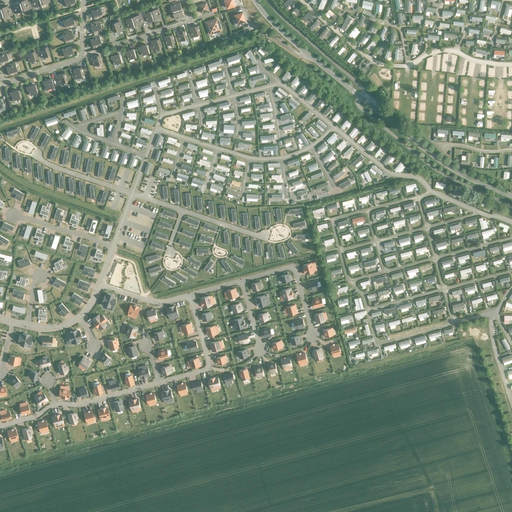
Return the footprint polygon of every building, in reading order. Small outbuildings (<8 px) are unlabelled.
[(22,6),(20,7),(21,12),(29,9),(31,8),(30,4),(28,5),(26,0),(25,0),(21,2),(22,6)] [(225,0),(224,0),(227,8),(235,6),(233,0),(225,0)] [(499,11),(501,2),(492,0),(491,0),(490,4),(496,5),(495,10),(499,11)] [(22,6),(21,2),(13,4),(14,9),(12,10),(14,14),(21,12),(20,7),(22,6)] [(173,11),(174,13),(178,12),(177,10),(181,9),(182,9),(180,3),(174,5),(173,3),(170,4),(172,12),(173,11)] [(201,13),(209,10),(206,3),(198,5),(201,13)] [(303,12),(306,10),(300,4),(294,11),(296,13),(300,9),(303,12)] [(3,13),(1,13),(2,18),(10,15),(12,15),(11,10),(9,11),(7,6),(2,8),(3,13)] [(91,11),(93,19),(102,16),(101,14),(102,14),(100,8),(91,11)] [(154,15),(152,16),(153,20),(155,19),(155,20),(161,18),(158,9),(152,11),(153,11),(154,15)] [(178,12),(174,13),(173,14),(175,19),(184,16),(182,11),(181,11),(181,9),(177,10),(178,12)] [(337,16),(329,9),(326,12),(334,19),(337,16)] [(154,15),(153,11),(150,12),(150,11),(145,13),(145,11),(142,12),(144,19),(146,18),(148,22),(153,21),(153,20),(152,16),(154,15)] [(133,22),(134,26),(136,25),(136,26),(142,24),(140,18),(142,17),(141,12),(138,13),(138,15),(133,17),(134,18),(135,21),(133,22)] [(312,21),(314,18),(309,12),(302,19),(305,22),(309,18),(312,21)] [(236,19),(233,20),(234,24),(237,23),(241,22),(242,25),(246,23),(245,21),(242,13),(234,15),(236,19)] [(348,24),(351,18),(347,16),(341,28),(344,30),(347,24),(348,24)] [(116,18),(117,22),(112,24),(115,32),(117,32),(123,31),(119,17),(116,18)] [(125,19),(129,29),(134,27),(134,26),(133,22),(135,21),(134,18),(131,18),(131,17),(125,19)] [(75,26),(72,18),(62,21),(64,26),(65,26),(66,28),(75,26)] [(217,19),(206,23),(210,34),(221,30),(217,19)] [(320,23),(317,20),(309,27),(312,31),(320,23)] [(91,25),(90,26),(93,34),(101,31),(100,29),(101,28),(99,21),(95,22),(90,23),(91,25)] [(372,32),(377,23),(373,21),(368,30),(372,32)] [(191,38),(193,38),(198,36),(198,35),(200,34),(198,26),(190,28),(191,34),(189,35),(191,38)] [(329,30),(326,27),(318,36),(322,39),(329,30)] [(358,29),(355,27),(348,35),(351,37),(358,29)] [(178,43),(180,42),(186,40),(185,39),(188,38),(185,30),(177,32),(178,37),(176,38),(178,43)] [(74,40),(71,32),(66,34),(65,32),(61,33),(64,41),(65,40),(65,43),(74,40)] [(368,35),(365,33),(358,42),(361,44),(368,35)] [(164,37),(167,46),(173,44),(172,43),(175,43),(172,34),(164,37)] [(101,43),(98,35),(95,36),(95,38),(90,40),(92,48),(101,45),(100,43),(101,43)] [(339,38),(336,35),(328,44),(331,46),(339,38)] [(152,51),(154,50),(160,48),(162,47),(159,38),(151,41),(153,47),(151,47),(152,51)] [(375,43),(373,40),(366,48),(368,50),(375,43)] [(385,45),(383,43),(376,51),(379,53),(385,45)] [(139,51),(140,51),(142,56),(149,53),(148,49),(148,45),(147,45),(147,44),(144,45),(141,45),(140,46),(138,47),(139,51)] [(270,52),(262,45),(259,48),(268,56),(270,52)] [(47,46),(39,49),(39,47),(36,48),(38,53),(40,52),(42,58),(48,57),(47,56),(50,55),(47,46)] [(73,54),(71,46),(61,49),(63,55),(64,55),(65,57),(73,54)] [(127,55),(128,60),(136,58),(135,53),(135,50),(134,50),(133,49),(131,50),(127,50),(127,51),(125,52),(126,55),(127,55)] [(256,60),(250,50),(246,53),(252,62),(256,60)] [(0,64),(8,62),(7,59),(8,59),(6,51),(2,53),(3,55),(0,55),(0,64)] [(34,51),(27,53),(26,51),(23,52),(25,57),(27,56),(29,63),(35,61),(34,60),(37,59),(34,51)] [(356,55),(353,53),(346,61),(349,63),(356,55)] [(112,60),(114,65),(122,62),(120,58),(120,55),(119,55),(119,54),(116,54),(113,54),(113,56),(110,56),(112,60)] [(99,64),(101,63),(98,55),(90,57),(93,67),(99,65),(99,64)] [(17,73),(16,71),(17,70),(14,63),(11,64),(11,66),(6,68),(8,76),(17,73)] [(280,66),(278,64),(272,71),(274,73),(280,66)] [(360,66),(357,69),(365,74),(367,72),(366,71),(369,68),(366,66),(364,69),(360,66)] [(74,80),(76,79),(82,77),(81,76),(84,76),(81,67),(73,70),(75,75),(73,76),(74,80)] [(289,74),(286,72),(281,79),(284,81),(289,74)] [(64,73),(56,75),(58,81),(56,82),(57,85),(65,83),(65,82),(67,81),(64,73)] [(299,79),(296,77),(289,85),(291,87),(299,79)] [(45,88),(46,90),(54,87),(52,83),(52,80),(51,80),(51,79),(48,80),(45,80),(45,81),(42,82),(43,85),(44,85),(45,88)] [(27,91),(28,90),(29,96),(37,93),(36,88),(36,85),(35,85),(34,84),(31,85),(28,85),(28,86),(26,87),(27,91)] [(306,88),(303,85),(297,92),(300,95),(306,88)] [(287,94),(278,88),(276,91),(285,98),(287,94)] [(13,101),(21,98),(19,94),(19,91),(18,91),(18,90),(15,91),(12,91),(12,92),(9,93),(10,96),(11,96),(12,99),(13,101)] [(316,94),(313,92),(307,100),(310,102),(316,94)] [(299,104),(291,97),(289,100),(297,107),(299,104)] [(324,101),(321,98),(314,106),(317,109),(324,101)] [(288,111),(283,102),(279,104),(285,113),(288,111)] [(332,108),(330,105),(323,113),(325,115),(332,108)] [(311,115),(309,112),(301,119),(303,122),(311,115)] [(340,114),(338,112),(332,119),(334,121),(340,114)] [(56,116),(44,120),(46,125),(57,121),(56,116)] [(350,121),(347,119),(340,127),(343,130),(350,121)] [(326,126),(318,120),(315,123),(324,129),(326,126)] [(233,133),(234,125),(224,125),(224,132),(233,133)] [(30,138),(29,139),(32,141),(32,139),(34,140),(40,129),(36,127),(30,138)] [(318,136),(311,127),(308,129),(315,138),(318,136)] [(358,129),(355,127),(348,134),(351,137),(358,129)] [(70,130),(67,128),(61,136),(64,138),(70,130)] [(308,144),(302,133),(298,135),(305,146),(308,144)] [(336,136),(334,133),(326,140),(329,143),(336,136)] [(41,145),(40,147),(42,148),(43,146),(44,147),(50,136),(46,134),(41,145)] [(80,137),(76,135),(71,145),(75,147),(80,137)] [(297,147),(293,136),(283,140),(284,144),(291,142),(293,149),(297,147)] [(338,149),(345,143),(343,140),(336,147),(338,149)] [(327,145),(324,142),(317,148),(319,151),(327,145)] [(374,144),(371,142),(366,148),(368,151),(374,144)] [(278,154),(277,146),(263,147),(264,151),(273,150),(273,155),(278,154)] [(50,158),(49,160),(52,161),(52,159),(54,159),(58,148),(54,147),(50,158)] [(353,150),(350,147),(343,154),(345,157),(353,150)] [(382,151),(379,149),(373,155),(376,158),(382,151)] [(334,154),(331,151),(322,159),(325,162),(334,154)] [(462,160),(461,164),(469,165),(470,154),(466,153),(466,160),(462,160)] [(393,157),(390,154),(382,162),(385,165),(393,157)] [(363,158),(361,155),(352,162),(355,165),(363,158)] [(338,164),(336,161),(327,168),(330,171),(338,164)] [(403,164),(401,162),(394,170),(396,172),(403,164)] [(382,173),(373,165),(370,168),(380,176),(382,173)] [(108,179),(108,181),(110,182),(111,180),(112,180),(116,169),(112,168),(108,179)] [(344,173),(342,170),(333,176),(335,179),(344,173)] [(350,183),(348,180),(338,185),(340,188),(350,183)] [(330,190),(327,182),(316,187),(317,191),(324,188),(326,192),(330,190)] [(222,188),(212,184),(210,188),(221,192),(222,188)] [(465,194),(454,188),(453,191),(464,197),(465,194)] [(14,189),(12,192),(16,194),(14,198),(20,201),(22,197),(23,194),(14,189)] [(237,197),(239,192),(227,189),(226,193),(237,197)] [(307,198),(306,190),(296,192),(297,196),(303,195),(304,198),(307,198)] [(32,201),(28,213),(32,214),(36,202),(32,201)] [(42,205),(39,213),(43,215),(42,217),(46,219),(49,211),(44,209),(45,207),(42,205)] [(57,208),(53,219),(60,221),(62,216),(59,214),(61,210),(57,208)] [(163,210),(162,214),(173,217),(175,218),(176,216),(174,215),(175,213),(163,210)] [(71,214),(68,222),(72,223),(71,226),(75,227),(78,219),(74,218),(75,216),(71,214)] [(92,220),(88,232),(93,233),(97,222),(92,220)] [(160,220),(158,224),(169,228),(171,229),(172,227),(170,226),(171,224),(160,220)] [(3,222),(0,230),(6,232),(7,228),(12,231),(13,227),(3,222)] [(205,223),(203,227),(215,231),(216,232),(217,230),(215,229),(216,227),(205,223)] [(26,225),(22,237),(27,239),(31,227),(26,225)] [(107,225),(103,237),(108,238),(112,226),(107,225)] [(37,229),(34,237),(38,239),(37,241),(41,242),(43,234),(40,233),(41,230),(37,229)] [(156,231),(154,235),(165,239),(167,240),(168,237),(166,237),(167,235),(156,231)] [(0,245),(3,242),(7,244),(9,241),(0,235),(0,245)] [(54,235),(50,247),(55,249),(59,237),(54,235)] [(201,235),(200,239),(211,243),(213,243),(214,241),(212,240),(212,239),(201,235)] [(65,237),(63,245),(67,247),(66,249),(69,250),(72,242),(69,241),(70,238),(65,237)] [(152,242),(150,246),(162,249),(164,250),(165,248),(163,247),(163,245),(152,242)] [(288,242),(286,243),(287,245),(295,254),(298,252),(291,242),(289,243),(288,242)] [(80,244),(78,250),(81,251),(80,256),(84,257),(87,247),(83,245),(80,244)] [(96,249),(93,257),(98,259),(97,261),(100,262),(103,254),(100,253),(101,251),(96,249)] [(35,250),(33,255),(45,259),(47,255),(35,250)] [(0,253),(0,258),(10,262),(12,257),(0,253)] [(188,257),(186,259),(188,260),(198,266),(201,263),(190,256),(189,258),(188,257)] [(231,256),(230,258),(232,259),(242,265),(244,261),(234,256),(233,257),(231,256)] [(23,259),(17,261),(18,265),(20,269),(30,264),(29,260),(24,262),(23,259)] [(55,267),(53,268),(55,272),(62,268),(60,264),(62,263),(61,260),(54,264),(55,267)] [(210,260),(203,269),(206,272),(213,262),(210,260)] [(222,260),(220,261),(229,273),(232,270),(225,261),(224,262),(222,260)] [(304,267),(303,267),(305,273),(306,274),(314,272),(313,265),(315,264),(315,263),(312,263),(303,265),(304,267)] [(84,266),(83,270),(87,272),(86,275),(92,277),(95,270),(84,266)] [(184,268),(183,270),(185,271),(195,277),(197,273),(187,267),(186,269),(184,268)] [(471,271),(470,267),(460,270),(462,278),(466,277),(465,273),(467,272),(468,275),(469,275),(470,274),(470,271),(471,271)] [(174,273),(173,275),(174,276),(185,282),(187,279),(177,273),(176,274),(174,273)] [(281,276),(280,276),(280,279),(282,279),(283,282),(290,281),(288,274),(281,276)] [(16,281),(16,284),(24,286),(25,283),(27,284),(28,279),(20,277),(19,281),(16,281)] [(162,278),(161,280),(163,281),(173,287),(175,284),(165,277),(164,279),(162,278)] [(56,278),(52,285),(57,288),(59,284),(64,287),(66,283),(56,278)] [(79,280),(77,284),(82,285),(80,289),(86,291),(89,284),(79,280)] [(259,281),(252,283),(254,291),(261,289),(259,284),(261,284),(260,281),(259,281)] [(317,281),(308,283),(309,289),(311,289),(311,291),(316,290),(315,288),(318,287),(317,281)] [(226,291),(224,292),(225,294),(227,294),(228,299),(237,296),(235,288),(226,290),(226,291)] [(282,291),(279,292),(280,295),(283,294),(284,300),(293,298),(292,296),(293,296),(291,290),(290,288),(282,291)] [(13,289),(12,293),(17,295),(16,298),(22,300),(24,292),(13,289)] [(73,293),(71,296),(75,299),(73,302),(79,305),(83,299),(73,293)] [(105,295),(102,302),(103,302),(102,305),(107,307),(106,309),(109,309),(109,308),(110,305),(113,306),(115,300),(113,299),(114,296),(106,293),(106,296),(105,295)] [(201,300),(200,300),(202,306),(203,306),(203,307),(212,305),(210,298),(212,298),(212,295),(209,296),(201,298),(201,300)] [(257,300),(256,300),(258,305),(259,307),(267,305),(266,298),(268,298),(267,295),(265,296),(256,298),(257,300)] [(314,300),(312,301),(314,307),(323,305),(322,298),(318,299),(318,298),(313,299),(314,300)] [(465,307),(464,302),(452,305),(453,310),(465,307)] [(233,305),(231,305),(232,308),(233,308),(235,312),(241,310),(240,303),(233,305)] [(61,304),(58,306),(61,310),(58,312),(63,317),(69,312),(61,304)] [(287,307),(285,308),(285,310),(287,310),(289,315),(298,313),(295,304),(287,307)] [(12,305),(11,310),(24,313),(25,308),(12,305)] [(130,305),(127,314),(128,314),(127,316),(130,317),(131,315),(137,317),(140,308),(138,307),(133,305),(130,305)] [(168,308),(166,308),(169,317),(170,319),(173,318),(172,317),(178,315),(176,306),(174,306),(174,305),(168,307),(168,308)] [(155,308),(146,311),(148,319),(149,319),(150,321),(153,321),(152,318),(157,317),(155,308)] [(38,309),(37,318),(41,318),(41,320),(45,321),(46,313),(41,312),(42,309),(38,309)] [(209,312),(202,314),(203,321),(210,319),(209,315),(210,314),(210,312),(209,312)] [(266,312),(258,314),(260,321),(268,319),(266,315),(268,315),(267,312),(266,312)] [(323,312),(314,314),(316,323),(326,320),(324,315),(326,314),(325,312),(324,312),(323,312)] [(98,314),(92,319),(93,321),(92,322),(97,328),(98,327),(100,329),(104,326),(105,328),(107,326),(106,325),(104,322),(106,320),(102,315),(100,317),(98,314)] [(234,321),(231,321),(232,324),(234,323),(236,330),(245,327),(244,325),(245,325),(243,320),(242,318),(234,320),(234,321)] [(302,319),(293,322),(295,328),(298,327),(299,329),(303,327),(303,326),(304,326),(302,319)] [(182,326),(179,326),(180,329),(182,328),(184,333),(193,331),(190,323),(182,325),(182,326)] [(125,325),(125,327),(127,328),(125,335),(133,337),(134,336),(136,330),(137,328),(128,325),(128,326),(125,325)] [(215,326),(206,329),(208,336),(217,334),(216,329),(218,328),(217,326),(215,327),(215,326)] [(270,328),(261,331),(263,338),(272,335),(270,328)] [(332,328),(324,330),(326,337),(333,335),(331,331),(333,330),(332,328)] [(68,339),(66,339),(66,342),(69,342),(72,341),(73,344),(79,342),(78,339),(81,339),(79,330),(76,331),(76,330),(70,332),(70,333),(66,334),(68,339)] [(161,331),(154,333),(156,340),(163,338),(162,334),(163,333),(162,331),(161,331)] [(247,333),(237,336),(239,343),(249,341),(247,333)] [(19,334),(17,342),(21,343),(20,345),(26,347),(26,344),(30,345),(32,345),(33,342),(31,342),(32,337),(28,336),(28,335),(23,334),(22,335),(19,334)] [(291,338),(290,338),(290,341),(292,340),(293,344),(299,343),(298,336),(291,338)] [(51,338),(42,337),(42,346),(51,346),(51,338)] [(115,339),(108,341),(111,350),(117,348),(116,345),(118,344),(117,340),(115,340),(115,339)] [(510,349),(504,339),(501,340),(507,351),(510,349)] [(219,340),(210,343),(212,351),(221,349),(220,343),(222,343),(221,340),(219,341),(219,340)] [(279,341),(273,343),(274,349),(281,348),(280,343),(281,343),(281,340),(279,341)] [(195,341),(187,343),(189,351),(192,350),(192,351),(197,350),(196,349),(197,348),(195,341)] [(338,344),(330,346),(332,355),(338,353),(338,355),(340,354),(340,353),(341,352),(338,344)] [(128,349),(127,349),(128,354),(130,353),(131,357),(137,355),(134,346),(128,347),(128,349)] [(159,351),(158,352),(160,359),(169,357),(167,349),(163,350),(163,349),(158,350),(159,351)] [(314,352),(312,352),(313,357),(315,356),(316,360),(322,359),(320,349),(313,350),(314,352)] [(238,351),(237,352),(238,355),(239,354),(240,358),(247,356),(245,350),(238,351)] [(103,353),(99,358),(106,364),(109,361),(111,359),(110,359),(103,353)] [(305,353),(297,355),(299,364),(304,362),(305,364),(307,364),(306,362),(307,361),(305,353)] [(10,355),(8,363),(17,365),(18,360),(20,360),(21,358),(18,358),(18,357),(10,355)] [(224,356),(217,357),(218,364),(226,362),(225,358),(226,358),(225,355),(224,356)] [(83,356),(78,364),(79,365),(78,366),(80,367),(81,366),(85,369),(90,361),(83,356)] [(39,361),(37,361),(39,366),(40,365),(41,367),(50,364),(48,357),(39,360),(39,361)] [(190,360),(187,361),(188,363),(190,363),(192,368),(200,366),(198,357),(190,360)] [(289,357),(281,359),(284,368),(285,370),(289,369),(289,367),(292,366),(289,357)] [(274,362),(268,364),(270,373),(274,372),(274,373),(277,372),(277,371),(274,362)] [(65,363),(58,365),(60,374),(67,372),(67,371),(69,371),(67,366),(66,366),(65,363)] [(144,368),(138,369),(141,378),(142,378),(147,377),(150,376),(147,367),(146,365),(144,365),(144,368)] [(169,365),(161,368),(162,375),(171,372),(170,368),(171,368),(170,365),(169,365)] [(262,366),(255,368),(257,376),(261,375),(261,377),(264,376),(264,375),(262,366)] [(241,372),(239,372),(241,377),(242,376),(243,380),(249,378),(246,369),(240,371),(241,372)] [(30,370),(29,374),(30,374),(29,378),(36,380),(38,373),(31,371),(30,370)] [(232,373),(223,375),(225,382),(229,381),(230,384),(232,383),(231,381),(234,380),(232,373)] [(132,375),(124,378),(126,386),(134,384),(132,375)] [(16,377),(10,381),(15,387),(18,384),(19,385),(21,383),(20,382),(16,377)] [(209,379),(208,379),(211,388),(217,387),(217,389),(220,388),(220,386),(217,377),(215,377),(209,378),(209,379)] [(113,382),(109,384),(111,391),(119,389),(117,381),(114,382),(114,380),(112,380),(113,382)] [(200,381),(192,383),(194,390),(196,390),(197,392),(199,391),(198,389),(202,388),(200,381)] [(185,383),(177,385),(179,394),(180,394),(181,396),(183,395),(182,393),(187,392),(185,383)] [(94,389),(92,389),(93,394),(95,394),(96,395),(102,393),(99,384),(93,385),(94,389)] [(59,388),(59,397),(62,397),(62,398),(67,398),(69,398),(70,389),(63,389),(63,386),(60,386),(60,389),(59,388)] [(83,389),(78,390),(81,398),(87,397),(85,388),(85,387),(82,388),(83,389)] [(163,392),(161,392),(164,401),(165,403),(167,403),(166,401),(173,399),(170,390),(169,390),(163,391),(163,392)] [(41,391),(34,396),(35,398),(34,398),(40,406),(41,405),(46,402),(46,401),(48,400),(43,392),(42,393),(41,391)] [(154,393),(146,395),(148,404),(149,404),(149,406),(151,405),(151,404),(156,402),(154,393)] [(131,400),(129,401),(131,410),(132,410),(132,412),(135,412),(134,409),(140,408),(138,399),(136,399),(136,398),(130,400),(131,400)] [(121,399),(113,402),(116,410),(124,408),(121,399)] [(20,406),(19,406),(21,415),(30,413),(28,404),(27,404),(26,402),(19,404),(20,406)] [(99,409),(97,410),(100,419),(101,421),(104,420),(103,418),(109,417),(107,407),(105,408),(105,407),(99,409)] [(5,413),(0,413),(0,414),(2,421),(11,419),(9,412),(6,412),(5,410),(4,410),(5,413)] [(91,411),(83,413),(86,422),(87,424),(89,423),(89,421),(94,420),(91,411)] [(75,412),(68,414),(70,424),(78,421),(77,418),(78,418),(77,413),(76,414),(75,412)] [(61,414),(52,417),(54,426),(55,426),(55,428),(58,427),(58,425),(63,423),(61,414)] [(46,420),(38,422),(40,432),(41,432),(41,433),(43,433),(43,431),(48,430),(46,420)] [(30,428),(22,430),(24,439),(32,437),(31,434),(33,434),(31,428),(30,429),(30,428)] [(16,429),(7,431),(10,441),(10,440),(11,442),(13,442),(13,440),(18,438),(16,429)]
